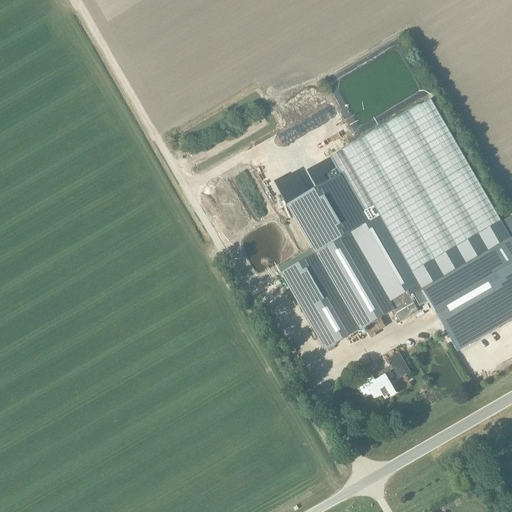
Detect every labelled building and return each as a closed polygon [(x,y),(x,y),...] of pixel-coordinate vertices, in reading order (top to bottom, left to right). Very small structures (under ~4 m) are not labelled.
[(509,239),(429,100),(328,159),(339,178),(367,225),(409,297),(412,295),(509,239)] [(356,106),(348,110),(353,120),(358,118),(356,113),(359,111),(356,106)] [(291,117),(288,109),(282,111),(285,119),(291,117)] [(296,116),(300,125),(307,122),(306,118),(315,114),(314,109),(296,116)] [(285,123),(263,134),(279,166),(290,161),(285,152),(297,146),(285,123)] [(287,208),(314,255),(346,237),(367,225),(339,178),(287,208)] [(283,180),(269,195),(280,205),(299,184),(293,179),(288,185),(283,180)] [(399,322),(417,312),(409,297),(367,225),(346,237),(390,313),(392,316),(395,315),(399,322)] [(280,275),(324,351),(390,313),(346,237),(314,255),(280,275)] [(510,239),(412,295),(413,297),(419,308),(428,303),(457,353),(511,321),(511,239),(511,241),(510,239)] [(392,384),(409,374),(398,354),(385,362),(388,368),(363,382),(373,400),(381,396),(384,401),(397,393),(392,384)]
